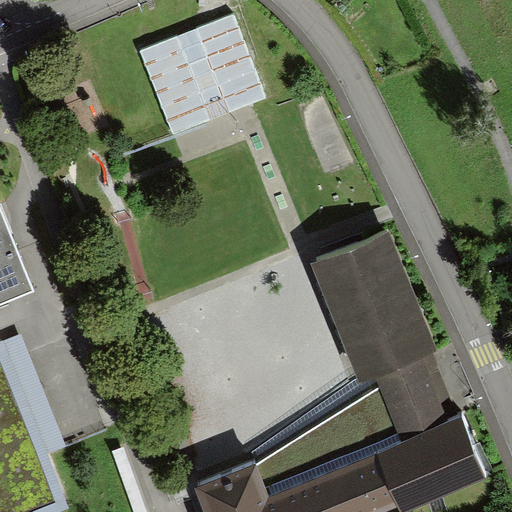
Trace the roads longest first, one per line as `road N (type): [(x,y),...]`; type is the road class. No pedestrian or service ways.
road 1 (residential): [(511,422),(357,91),(292,0)]
road 2 (residential): [(80,308),(0,74)]
